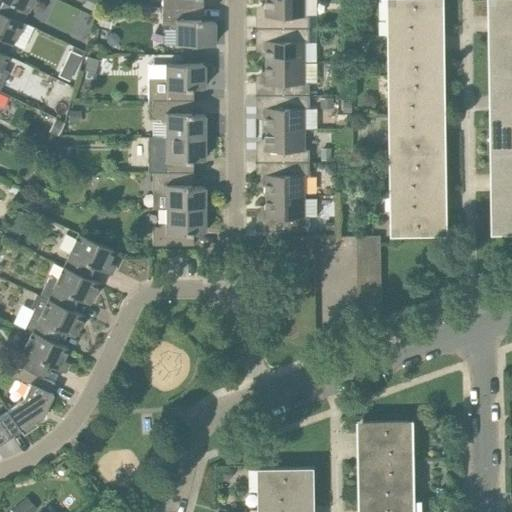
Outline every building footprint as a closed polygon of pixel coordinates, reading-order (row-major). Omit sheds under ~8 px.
[(1,0),(0,3),(0,11),(21,22),(26,11),(27,11),(32,0),(1,0)] [(97,0),(85,0),(83,6),(92,10),(97,0)] [(161,0),(162,8),(203,8),(202,0),(161,0)] [(277,17),(277,29),(310,29),(310,16),(305,16),(305,0),(266,0),(267,8),(258,10),(258,17),(277,17)] [(383,0),(384,31),(392,31),(391,0),(383,0)] [(392,0),(394,75),(441,75),(439,0),(392,0)] [(511,0),(493,0),(495,73),(511,73),(511,0)] [(354,4),(342,4),(343,21),(354,21),(354,4)] [(203,8),(162,8),(162,26),(168,26),(171,29),(175,29),(175,45),(214,45),(214,22),(203,22),(203,8)] [(22,22),(21,22),(0,11),(0,51),(6,55),(11,44),(12,44),(22,22)] [(109,29),(112,15),(99,12),(96,26),(109,29)] [(310,29),(277,29),(277,41),(258,41),(258,48),(267,50),(267,62),(305,62),(305,42),(310,42),(310,29)] [(7,55),(6,55),(0,51),(0,89),(8,72),(1,68),(7,55)] [(94,74),(99,59),(86,55),(82,70),(94,74)] [(305,62),(267,62),(267,74),(258,77),(258,84),(277,84),(277,96),(310,96),(310,83),(305,83),(305,62)] [(190,87),(204,87),(204,65),(165,65),(165,80),(158,80),(154,83),(148,83),(148,102),(152,102),(152,101),(187,101),(187,89),(190,87)] [(73,73),(62,68),(58,76),(69,82),(73,73)] [(511,152),(511,73),(495,73),(496,153),(511,152)] [(441,75),(394,75),(395,156),(442,155),(441,75)] [(310,96),(277,96),(277,108),(258,108),(258,115),(267,117),(267,129),(305,129),(305,109),(310,109),(310,96)] [(334,97),(321,97),(321,108),(334,108),(334,97)] [(152,101),(152,102),(152,119),(158,119),(161,122),(165,122),(165,137),(204,137),(204,115),(190,115),(187,113),(187,101),(152,101)] [(352,101),(344,101),(344,113),(352,112),(352,101)] [(80,124),(80,111),(69,111),(68,123),(80,124)] [(63,122),(55,119),(49,132),(57,135),(63,122)] [(305,129),(267,129),(267,141),(258,143),(258,151),(277,151),(277,163),(310,162),(310,149),(305,150),(305,129)] [(204,137),(165,137),(147,137),(147,173),(152,173),(187,173),(187,161),(190,159),(204,159),(204,137)] [(331,149),(321,149),(321,161),(331,161),(331,149)] [(511,152),(496,153),(497,234),(511,233),(511,152)] [(442,155),(395,156),(396,235),(443,234),(442,155)] [(70,166),(70,157),(55,156),(55,166),(70,166)] [(310,162),(277,163),(277,174),(258,174),(258,182),(267,184),(267,196),(305,196),(305,175),(310,175),(310,162)] [(336,175),(336,164),(325,164),(325,170),(331,175),(336,175)] [(204,187),(190,187),(187,185),(187,173),(152,173),(152,209),(165,209),(204,209),(204,187)] [(53,191),(45,195),(51,207),(59,203),(53,191)] [(37,213),(42,201),(27,194),(21,206),(37,213)] [(305,196),(267,196),(267,208),(258,211),(258,218),(277,218),(277,229),(256,229),(256,230),(310,230),(310,216),(305,216),(305,196)] [(190,231),(204,231),(204,209),(165,209),(165,224),(161,224),(158,227),(152,227),(152,246),(187,246),(187,233),(190,231)] [(335,221),(326,221),(326,233),(335,233),(335,221)] [(22,228),(12,224),(7,236),(16,240),(22,228)] [(88,278),(93,267),(110,275),(115,265),(108,262),(113,250),(78,233),(68,255),(69,255),(64,266),(63,266),(88,278)] [(357,236),(357,247),(381,246),(380,235),(357,236)] [(291,236),(291,249),(315,248),(315,236),(291,236)] [(126,243),(126,253),(140,253),(139,243),(126,243)] [(381,246),(357,247),(357,259),(381,258),(381,246)] [(315,248),(291,249),(291,260),(315,260),(315,248)] [(381,258),(357,259),(357,269),(381,269),(381,258)] [(315,260),(291,260),(291,272),(315,271),(315,260)] [(88,278),(63,266),(57,279),(49,275),(39,296),(47,300),(47,299),(71,311),(71,310),(76,299),(88,304),(95,290),(97,291),(101,284),(88,278)] [(381,269),(357,269),(357,280),(381,280),(381,269)] [(315,271),(291,272),(291,283),(315,283),(315,271)] [(381,280),(357,280),(358,292),(381,291),(381,280)] [(315,283),(291,283),(291,294),(315,294),(315,283)] [(381,291),(358,292),(358,302),(382,302),(381,291)] [(315,294),(291,294),(292,305),(289,305),(289,306),(316,305),(315,294)] [(71,310),(71,311),(47,299),(47,300),(41,312),(34,308),(24,329),(32,332),(56,343),(56,342),(61,331),(73,337),(79,323),(82,324),(85,316),(71,310)] [(382,302),(358,302),(358,314),(382,314),(382,302)] [(316,305),(289,306),(289,317),(316,317),(316,305)] [(316,317),(289,317),(290,328),(316,328),(316,317)] [(316,328),(290,328),(290,340),(316,340),(316,328)] [(32,332),(22,353),(23,353),(18,365),(18,366),(46,379),(52,367),(64,373),(69,363),(62,359),(67,348),(56,342),(56,343),(32,332)] [(54,382),(46,379),(18,366),(13,377),(29,384),(22,400),(8,410),(7,410),(18,426),(17,426),(23,434),(37,424),(36,422),(41,418),(42,418),(53,394),(49,392),(54,382)] [(7,410),(8,410),(3,403),(0,405),(0,442),(10,436),(8,432),(17,426),(18,426),(7,410)] [(364,500),(410,499),(409,420),(363,421),(364,500)] [(263,511),(310,511),(309,467),(263,468),(263,511)] [(233,470),(223,470),(223,481),(229,481),(234,476),(233,470)] [(12,511),(34,511),(37,510),(26,497),(11,510),(12,511)] [(410,511),(410,499),(364,500),(364,511),(410,511)]
